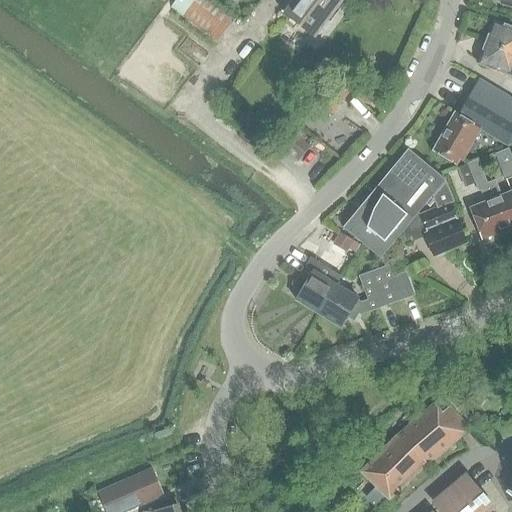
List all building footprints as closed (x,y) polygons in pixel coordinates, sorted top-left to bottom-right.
[(203,0),(173,0),(167,8),(213,44),(231,21),(203,0)] [(286,0),(278,10),(282,13),(312,37),(340,0),(286,0)] [(511,0),(499,0),(498,5),(511,9),(511,0)] [(484,42),(511,52),(511,29),(491,21),(484,42)] [(511,52),(484,42),(476,63),(511,76),(511,52)] [(431,151),(455,166),(458,161),(461,163),(479,131),(506,147),(511,144),(511,100),(477,79),(457,117),(452,114),(431,151)] [(333,115),(349,92),(334,82),(318,105),(333,115)] [(294,125),(277,144),(291,155),(307,137),(294,125)] [(494,153),(504,180),(511,176),(511,161),(510,154),(507,148),(494,153)] [(407,151),(405,153),(374,190),(411,220),(443,181),(407,151)] [(468,208),(481,242),(504,232),(486,183),(477,160),(456,168),(464,188),(474,184),(477,192),(479,191),(483,202),(468,208)] [(494,180),(486,183),(504,232),(511,229),(511,190),(500,195),(494,180)] [(341,229),(360,244),(378,259),(411,220),(374,190),(341,229)] [(444,254),(466,244),(456,220),(455,221),(449,203),(419,215),(425,233),(423,234),(432,259),(435,257),(436,258),(444,255),(444,254)] [(336,235),(332,245),(331,246),(345,253),(350,242),(336,235)] [(295,301),(317,314),(318,314),(334,286),(340,276),(319,264),(311,259),(293,286),(292,285),(291,286),(301,292),(295,301)] [(356,299),(334,286),(318,314),(339,327),(345,318),(353,322),(357,315),(413,297),(405,273),(393,276),(389,265),(357,277),(365,301),(359,303),(355,301),(356,299)] [(424,463),(426,466),(467,430),(447,407),(440,413),(432,404),(400,433),(360,473),(388,500),(424,463)] [(164,431),(153,435),(154,440),(165,436),(164,431)] [(135,481),(144,502),(162,494),(153,473),(135,481)] [(433,503),(440,511),(485,511),(490,508),(465,477),(433,503)] [(126,510),(144,502),(135,481),(135,480),(117,489),(126,510)] [(105,511),(119,511),(126,510),(117,489),(116,488),(98,496),(105,511)]
